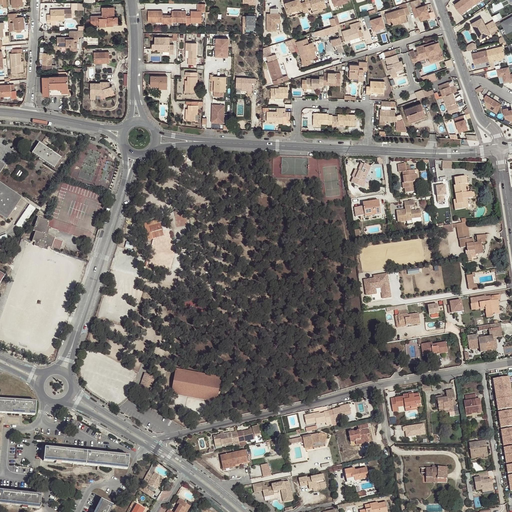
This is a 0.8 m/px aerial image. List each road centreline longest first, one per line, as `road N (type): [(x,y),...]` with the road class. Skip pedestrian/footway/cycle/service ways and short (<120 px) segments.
road 1 (residential): [(154,443),(380,383)]
road 2 (residential): [(127,177),(72,343)]
road 3 (residential): [(295,146),(297,104),(368,108),(372,150)]
road 4 (residential): [(480,365),(503,504)]
road 5 (unknown): [(511,282),(372,305)]
